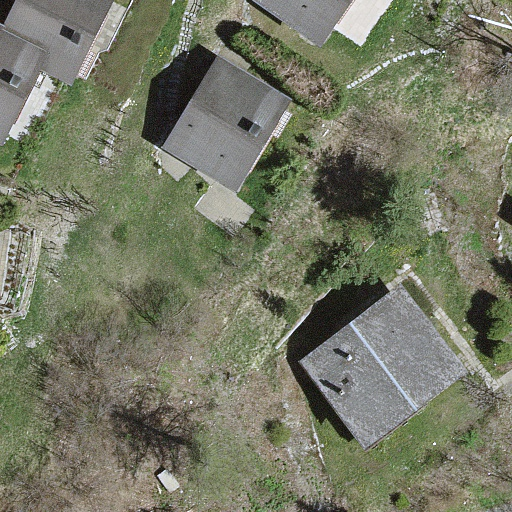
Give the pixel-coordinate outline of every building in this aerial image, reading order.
[(112,0),(15,0),(3,24),(4,25),(2,29),(47,51),(38,69),(71,85),(112,0)] [(396,0),(262,0),(260,3),(357,65),(396,0)] [(3,24),(0,22),(0,143),(1,144),(38,69),(47,51),(2,29),(4,25),(3,24)] [(320,103),(232,59),(176,153),(259,200),(320,103)] [(499,381),(417,289),(321,370),(398,466),(499,381)]
